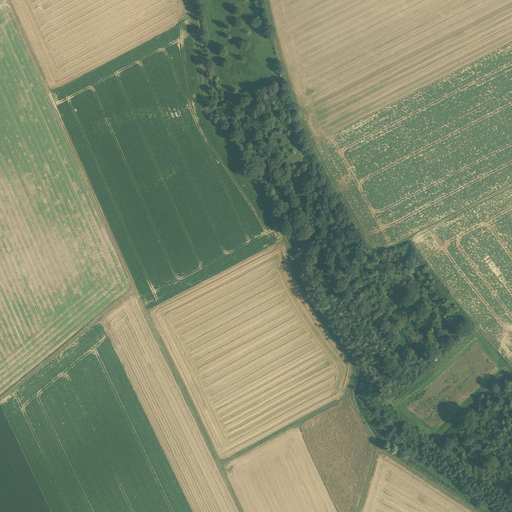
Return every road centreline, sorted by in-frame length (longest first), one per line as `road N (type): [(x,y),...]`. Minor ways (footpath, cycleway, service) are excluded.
road 1 (track): [(193,0),(208,109),(283,223),(298,272),(357,364),(352,401),(379,449),(474,511)]
road 2 (track): [(0,408),(137,291),(9,2)]
road 3 (track): [(409,238),(385,250),(367,246),(311,145),(265,0)]
road 4 (track): [(511,363),(409,238),(511,191)]
road 5 (track): [(222,469),(137,291)]
road 6 (track): [(242,511),(222,469),(352,398)]
